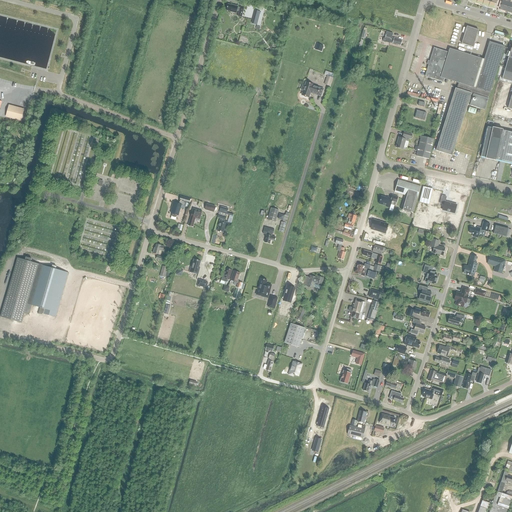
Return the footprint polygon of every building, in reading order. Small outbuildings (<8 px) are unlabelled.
[(502,0),(499,9),(504,11),(505,11),(508,2),(507,1),(504,0),(503,0),(502,0)] [(237,16),(241,17),(244,8),(240,7),(237,7),(238,6),(231,5),(228,4),(226,10),(230,11),(236,13),(236,10),(239,11),(237,16)] [(478,30),(471,28),(466,26),(461,43),(473,47),(478,30)] [(386,42),(389,43),(390,43),(392,43),(392,44),(396,45),(396,44),(400,45),(401,41),(402,40),(394,38),(391,38),(392,33),(386,31),(384,38),(383,38),(382,41),(386,42)] [(455,88),(436,151),(452,156),(468,103),(470,104),(469,105),(485,110),(488,99),(487,98),(489,92),(490,93),(504,46),(489,42),(483,60),(481,60),(481,59),(449,48),(448,52),(434,48),(425,76),(443,82),(444,78),(458,83),(456,88),(455,88)] [(504,71),(502,79),(511,82),(511,45),(511,48),(510,51),(510,52),(509,57),(508,57),(504,71)] [(302,95),(308,98),(310,92),(321,96),(323,89),(313,85),(306,82),(304,86),(303,86),(302,86),(301,89),(302,90),(303,91),(302,95)] [(6,116),(20,120),(23,109),(9,106),(6,116)] [(424,120),(426,113),(417,110),(414,118),(424,120)] [(496,160),(511,163),(511,132),(507,131),(502,130),(502,129),(492,127),(492,128),(487,127),(481,156),(486,157),(485,158),(496,161),(496,160)] [(398,137),(396,147),(403,149),(403,147),(407,148),(408,142),(409,138),(411,139),(412,134),(404,132),(402,137),(404,137),(403,139),(398,137)] [(416,156),(428,159),(434,139),(421,136),(416,156)] [(398,180),(397,184),(394,192),(405,195),(401,209),(413,213),(420,186),(398,180)] [(423,187),(419,202),(428,205),(432,189),(423,187)] [(396,203),(398,197),(392,195),(391,198),(387,197),(387,198),(381,196),(379,204),(386,206),(386,207),(389,208),(391,204),(395,205),(396,202),(396,203)] [(171,213),(172,214),(171,216),(172,216),(175,217),(176,217),(177,215),(178,215),(180,208),(184,209),(186,203),(189,204),(190,199),(181,196),(179,201),(178,204),(173,202),(172,207),(171,213)] [(454,213),(457,205),(445,202),(446,197),(442,196),(440,203),(444,204),(442,210),(454,213)] [(489,205),(477,201),(475,210),(487,213),(489,205)] [(204,210),(213,212),(215,206),(206,203),(204,210)] [(267,219),(275,222),(279,210),(271,208),(267,219)] [(188,225),(192,227),(195,218),(199,219),(202,211),(193,209),(192,212),(188,225)] [(218,227),(217,231),(223,233),(225,227),(226,227),(227,223),(227,222),(224,221),(226,216),(226,214),(227,213),(219,211),(218,214),(217,218),(220,218),(220,220),(219,220),(217,227),(218,227)] [(353,213),(352,214),(352,213),(351,215),(349,214),(348,218),(350,219),(349,221),(348,223),(346,222),(344,226),(352,228),(353,222),(354,223),(356,216),(355,216),(356,215),(355,213),(354,213),(353,213)] [(373,220),(371,229),(382,232),(383,228),(385,228),(386,224),(373,220)] [(473,233),(472,237),(477,238),(478,235),(484,237),(486,231),(487,231),(489,224),(483,222),(481,228),(480,228),(480,229),(470,227),(469,232),(473,233)] [(329,231),(342,235),(344,229),(331,226),(329,231)] [(494,233),(506,236),(508,229),(496,226),(494,233)] [(274,230),(264,227),(263,234),(266,235),(264,242),(269,244),(270,240),(274,241),(275,237),(272,236),(272,234),(273,234),(274,230)] [(338,258),(343,260),(345,252),(343,252),(344,248),(341,247),(343,240),(336,238),(335,243),(338,244),(337,250),(339,251),(337,257),(339,257),(338,258)] [(432,253),(443,255),(445,248),(437,246),(438,241),(439,241),(432,239),(430,247),(434,248),(432,253)] [(152,253),(158,254),(159,250),(162,251),(164,246),(161,245),(156,244),(155,248),(154,248),(152,253)] [(372,252),(381,254),(383,247),(374,245),(372,252)] [(364,251),(363,255),(367,256),(366,257),(370,258),(371,257),(376,259),(375,262),(380,264),(382,257),(377,256),(378,255),(372,253),(364,251)] [(468,274),(473,276),(477,264),(475,263),(477,257),(471,255),(469,262),(468,267),(464,266),(463,269),(464,270),(463,273),(467,274),(467,275),(468,275),(468,274)] [(493,271),(502,274),(506,260),(489,256),(487,264),(495,266),(493,271)] [(25,260),(17,258),(0,317),(21,323),(24,314),(28,315),(31,306),(39,308),(38,314),(37,314),(42,315),(42,314),(55,317),(68,273),(55,269),(56,267),(52,266),(51,268),(31,262),(32,259),(26,257),(25,260)] [(189,272),(198,274),(200,267),(199,267),(200,261),(194,259),(193,263),(192,263),(189,272)] [(433,284),(434,283),(435,283),(435,282),(436,282),(437,279),(436,278),(437,277),(435,276),(436,273),(431,272),(433,267),(425,265),(423,273),(427,274),(425,281),(433,284)] [(165,277),(168,278),(170,271),(169,270),(170,268),(163,266),(160,276),(165,277)] [(221,280),(226,282),(227,279),(229,280),(232,270),(227,268),(226,272),(224,271),(221,280)] [(355,270),(355,272),(355,273),(361,275),(361,276),(364,277),(364,276),(365,275),(367,276),(367,277),(372,279),(374,272),(366,270),(366,269),(363,268),(363,271),(356,269),(356,270),(355,270)] [(235,283),(237,284),(237,282),(240,273),(234,271),(230,280),(236,282),(235,283)] [(321,286),(323,278),(317,276),(317,278),(310,276),(309,278),(305,277),(303,285),(313,288),(314,284),(321,286)] [(196,286),(206,289),(208,282),(198,279),(196,286)] [(267,298),(271,285),(266,284),(267,280),(261,279),(256,295),(267,298)] [(424,301),(429,303),(431,297),(430,297),(431,292),(427,291),(428,288),(419,285),(418,290),(422,291),(421,294),(420,294),(419,299),(424,300),(424,301)] [(287,286),(284,298),(291,300),(295,289),(287,286)] [(455,305),(463,307),(464,303),(465,303),(466,302),(467,301),(467,300),(467,299),(468,296),(467,295),(469,289),(462,287),(461,294),(456,292),(454,300),(456,301),(455,305)] [(379,292),(371,290),(369,296),(377,299),(379,292)] [(277,298),(270,296),(267,307),(274,308),(277,298)] [(350,317),(358,319),(360,319),(361,317),(365,302),(355,300),(354,304),(353,304),(352,307),(350,307),(349,307),(348,310),(349,310),(348,311),(351,312),(352,312),(350,317)] [(374,321),(377,311),(379,303),(373,301),(370,309),(367,319),(374,321)] [(296,319),(301,321),(305,309),(300,308),(296,319)] [(405,315),(411,317),(414,310),(408,308),(405,315)] [(429,313),(426,312),(427,309),(423,308),(422,311),(420,310),(417,309),(415,308),(414,313),(419,314),(421,314),(420,315),(424,317),(424,316),(428,317),(429,313)] [(454,324),(458,325),(459,322),(462,323),(464,316),(456,314),(455,318),(449,316),(447,322),(451,323),(451,324),(454,325),(454,324)] [(420,321),(413,319),(412,323),(416,324),(414,330),(411,329),(410,333),(417,335),(418,332),(423,334),(425,327),(419,325),(420,321)] [(284,343),(299,347),(305,328),(290,324),(284,343)] [(404,344),(413,347),(413,346),(418,348),(420,342),(415,341),(416,337),(407,334),(404,344)] [(395,351),(404,354),(406,348),(397,345),(395,351)] [(457,348),(452,347),(447,345),(446,348),(439,346),(437,353),(447,356),(449,350),(451,350),(451,349),(456,351),(456,352),(460,353),(461,350),(457,349),(457,348)] [(353,350),(351,355),(358,357),(356,364),(361,365),(363,358),(364,354),(353,350)] [(271,354),(270,354),(269,355),(268,358),(269,359),(268,361),(269,361),(266,370),(270,371),(273,362),(274,360),(273,360),(274,356),(275,354),(271,353),(271,354)] [(398,354),(395,354),(394,357),(395,357),(394,359),(392,365),(397,366),(400,361),(402,358),(398,354)] [(415,366),(416,362),(414,361),(411,360),(408,360),(409,358),(405,357),(404,360),(408,361),(407,362),(410,363),(408,368),(415,370),(416,366),(415,366)] [(446,365),(446,366),(448,366),(450,361),(444,359),(443,360),(436,357),(434,362),(442,364),(446,365)] [(488,357),(487,361),(492,361),(491,366),(495,367),(496,358),(488,357)] [(302,364),(293,362),(291,370),(290,369),(289,374),(294,376),(294,374),(298,376),(302,364)] [(479,371),(479,373),(478,373),(477,378),(476,382),(480,383),(482,379),(483,375),(489,376),(491,370),(480,366),(479,370),(479,371)] [(341,383),(349,385),(353,374),(352,374),(353,371),(348,370),(348,372),(345,371),(341,383)] [(433,380),(444,384),(447,376),(431,370),(428,380),(432,382),(433,380)] [(465,381),(463,387),(467,389),(468,384),(469,385),(470,381),(470,382),(470,381),(473,382),(476,373),(472,372),(471,375),(465,373),(463,380),(465,381)] [(457,375),(454,386),(460,387),(463,377),(457,375)] [(369,380),(369,381),(368,384),(365,383),(363,390),(368,392),(370,388),(371,385),(373,386),(377,387),(379,381),(375,379),(375,380),(372,379),(372,381),(369,380)] [(395,389),(396,384),(392,383),(392,382),(387,380),(385,386),(395,389)] [(432,386),(432,388),(431,391),(425,389),(422,396),(431,399),(433,394),(441,396),(444,390),(432,386)] [(393,400),(402,403),(404,399),(399,397),(400,394),(391,391),(389,398),(393,400)] [(318,404),(327,407),(329,402),(323,400),(324,399),(320,398),(320,400),(317,399),(317,402),(319,402),(318,404)] [(322,407),(317,423),(324,425),(329,409),(322,407)] [(357,421),(364,423),(366,412),(360,411),(357,421)] [(381,414),(379,423),(389,426),(390,422),(393,423),(395,418),(390,417),(390,416),(381,414)] [(376,426),(374,431),(382,433),(384,428),(381,427),(382,426),(379,425),(378,426),(376,426)] [(348,434),(362,438),(364,429),(350,426),(348,434)] [(315,441),(312,450),(317,452),(320,442),(315,441)] [(511,482),(511,477),(510,477),(510,476),(507,475),(508,473),(504,472),(498,490),(502,491),(505,483),(507,484),(508,481),(511,482)] [(489,511),(505,511),(507,509),(508,509),(511,499),(511,496),(511,494),(511,491),(508,491),(508,492),(507,491),(507,492),(506,494),(501,493),(498,492),(496,491),(494,495),(495,495),(489,511)] [(482,501),(480,507),(477,511),(484,511),(486,508),(487,509),(489,503),(482,501)]
